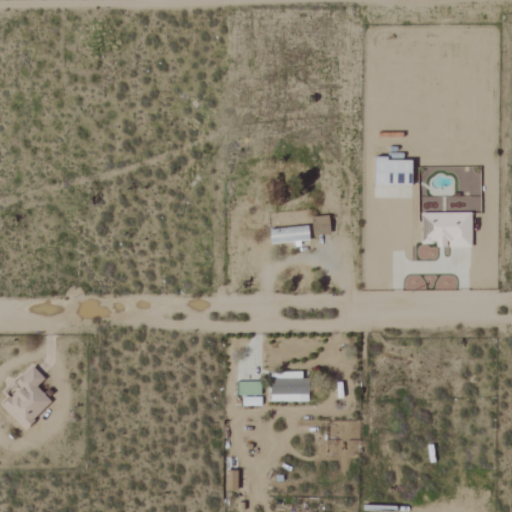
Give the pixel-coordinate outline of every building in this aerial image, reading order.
[(371,185),(408,186),(408,161),(383,160),(383,157),(371,157),(371,185)] [(469,214),(419,213),(419,245),(446,246),(446,247),(469,248),(469,214)] [(268,229),(269,244),(308,242),(307,227),(268,229)] [(248,362),(236,362),(235,381),(247,381),(248,362)] [(0,406),(22,429),(49,403),(35,387),(42,380),(30,367),(13,383),(18,388),(0,405),(0,406)] [(269,402),(306,402),(306,379),(299,379),(299,373),(268,373),(269,402)]
